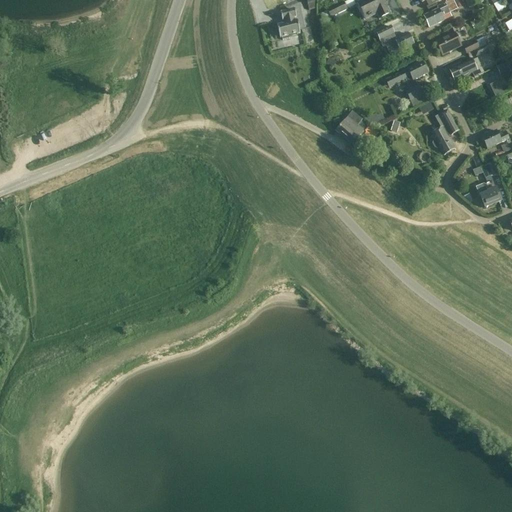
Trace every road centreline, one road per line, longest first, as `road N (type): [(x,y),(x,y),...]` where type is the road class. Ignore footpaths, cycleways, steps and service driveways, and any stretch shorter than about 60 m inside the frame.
road 1 (unclassified): [(511,352),(392,267),(294,159),(247,89),(229,0)]
road 2 (residential): [(511,214),(481,220),(450,194),(448,178),(470,136),(404,0)]
road 3 (unclassified): [(0,192),(110,145),(131,126),(179,0)]
